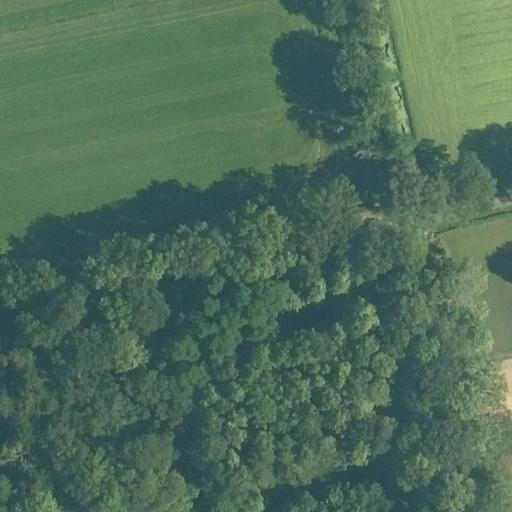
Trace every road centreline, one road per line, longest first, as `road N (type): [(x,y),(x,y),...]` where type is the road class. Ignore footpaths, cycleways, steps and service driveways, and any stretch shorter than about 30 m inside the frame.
road 1 (unclassified): [(0,304),(511,199)]
road 2 (track): [(450,511),(394,224)]
road 3 (track): [(387,191),(352,0)]
